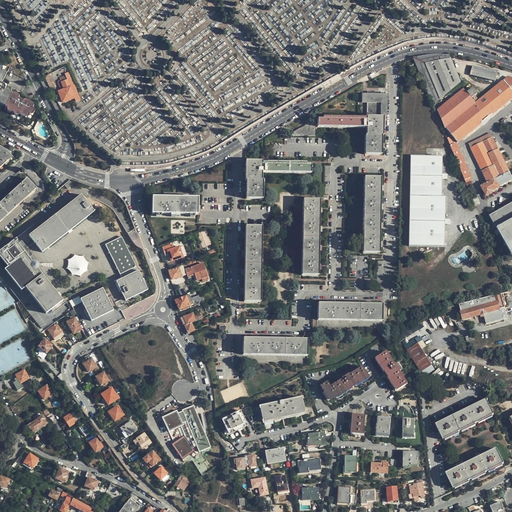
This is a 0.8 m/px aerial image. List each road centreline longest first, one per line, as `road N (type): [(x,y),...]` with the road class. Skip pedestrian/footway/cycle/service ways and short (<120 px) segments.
road 1 (residential): [(233,147),(234,328),(300,329),(300,293),(387,294),(390,59)]
road 2 (residential): [(167,502),(138,479),(67,373),(78,350),(163,310)]
road 3 (residential): [(167,502),(33,449),(0,392)]
road 4 (residential): [(240,443),(336,416),(326,511)]
road 5 (tertiary): [(390,59),(233,147)]
road 6 (residential): [(59,163),(65,138),(0,14)]
road 7 (residential): [(163,310),(166,284),(124,180)]
road 8 (tertiary): [(511,66),(431,48),(390,59)]
